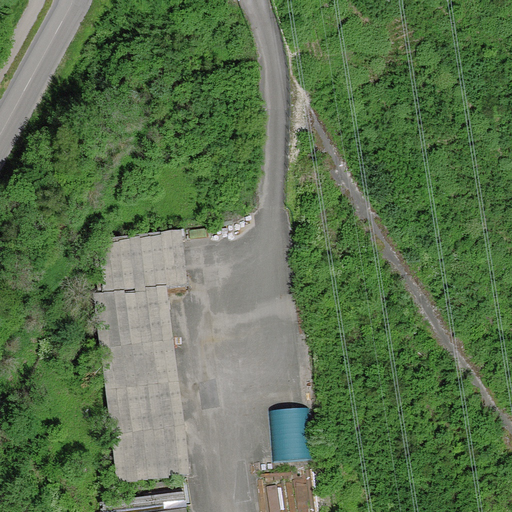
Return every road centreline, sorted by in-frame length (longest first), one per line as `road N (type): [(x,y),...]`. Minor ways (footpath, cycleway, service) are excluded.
road 1 (track): [(272,60),(511,427)]
road 2 (tertiary): [(0,136),(75,0)]
